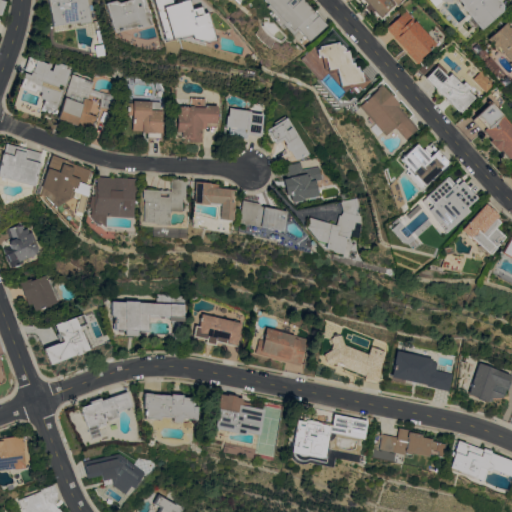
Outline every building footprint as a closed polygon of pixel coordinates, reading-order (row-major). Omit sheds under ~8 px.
[(47,0),(85,0),(89,22),(78,23),(78,22),(68,23),(51,25),(50,20),(47,0)] [(143,0),(146,9),(147,9),(149,16),(148,16),(150,24),(136,28),(135,26),(134,27),(133,26),(111,32),(103,2),(113,0),(117,2),(125,0),(143,0)] [(171,0),(172,1),(175,0),(188,0),(190,8),(199,6),(201,13),(206,11),(214,40),(204,42),(189,39),(188,35),(176,39),(176,37),(170,39),(162,42),(151,0),(171,0)] [(292,0),(293,1),(294,0),(304,0),(315,11),(312,13),(314,15),(315,14),(324,25),(311,36),(309,34),(303,39),(294,29),(290,33),(260,0),(292,0)] [(400,0),(380,20),(371,11),(368,15),(360,6),(364,3),(361,0),(400,0)] [(494,0),(499,5),(499,11),(477,29),(457,6),(458,4),(455,0),(446,0),(445,1),(438,1),(437,0),(494,0)] [(405,9),(426,33),(434,26),(442,35),(424,51),(426,54),(415,63),(384,28),(405,9)] [(511,72),(511,71),(511,69),(506,63),(508,61),(500,52),(498,53),(493,47),(492,48),(484,39),(503,23),(507,27),(508,26),(511,30),(511,72)] [(100,30),(99,30),(101,42),(96,43),(94,30),(99,29),(98,26),(100,26),(101,25),(102,29),(100,30)] [(333,33),(353,55),(351,57),(373,82),(355,97),(344,85),(348,81),(345,78),(337,70),(331,75),(311,52),(333,33)] [(94,55),(93,45),(102,43),(103,54),(94,55)] [(28,74),(29,72),(23,70),(27,56),(49,64),(48,69),(51,70),(53,64),(56,65),(57,62),(66,65),(65,68),(69,69),(63,86),(58,84),(56,88),(61,90),(51,114),(39,110),(43,99),(37,97),(39,92),(34,90),(33,92),(17,87),(22,72),(28,74)] [(435,66),(446,77),(450,73),(461,84),(463,81),(469,87),(466,90),(474,97),(458,112),(449,103),(448,104),(443,99),(444,98),(423,78),(435,66)] [(471,78),(479,70),(492,83),(484,91),(471,78)] [(92,101),(88,113),(95,116),(91,128),(75,122),(73,125),(55,117),(72,74),(93,81),(90,88),(101,92),(116,95),(113,109),(98,106),(100,98),(88,94),(87,99),(92,101)] [(378,131),(373,135),(367,128),(372,123),(356,106),(364,99),(363,97),(367,93),(368,95),(375,88),(380,83),(398,104),(396,106),(415,128),(402,139),(392,127),(382,135),(378,131)] [(175,106),(188,106),(188,105),(189,97),(204,98),(204,104),(216,105),(215,127),(204,126),(204,128),(199,128),(199,141),(186,141),(186,139),(182,139),(182,136),(179,136),(180,131),(174,131),(175,106)] [(490,102),(494,98),(499,103),(495,107),(511,126),(511,152),(506,158),(498,149),(496,152),(486,141),(489,139),(480,130),(481,129),(471,117),(489,101),(490,102)] [(146,132),(140,132),(140,131),(130,130),(130,115),(126,115),(126,111),(125,110),(125,106),(126,106),(126,102),(131,102),(131,100),(159,101),(159,105),(160,105),(159,139),(145,138),(146,132)] [(250,110),(249,116),(262,118),(259,136),(246,134),(245,138),(227,136),(228,127),(223,126),(225,115),(226,115),(227,107),(250,110)] [(308,153),(300,158),(293,159),(289,150),(287,151),(283,144),(285,143),(282,139),(274,144),(271,142),(266,133),(267,132),(265,130),(275,124),(274,122),(285,115),(308,153)] [(422,185),(417,189),(403,172),(404,171),(402,168),(404,166),(397,158),(414,143),(421,150),(423,148),(429,154),(432,151),(424,143),(426,141),(428,143),(429,142),(447,162),(422,185)] [(41,152),(32,185),(0,176),(0,152),(2,153),(4,143),(41,152)] [(65,161),(89,170),(92,171),(89,178),(86,177),(84,184),(88,185),(87,189),(88,190),(79,213),(74,211),(78,198),(70,195),(72,191),(71,191),(69,195),(71,196),(54,206),(44,196),(37,194),(50,154),(66,160),(65,161)] [(299,162),(301,169),(318,166),(320,179),(314,181),(317,195),(301,198),(301,199),(289,202),(288,194),(284,195),(281,178),(286,177),(283,165),(299,162)] [(91,195),(92,185),(94,185),(95,176),(134,178),(134,181),(133,181),(131,217),(103,216),(103,226),(100,226),(98,224),(96,225),(87,218),(87,214),(88,212),(88,207),(85,207),(88,195),(91,195)] [(463,207),(466,210),(441,232),(425,209),(430,205),(422,196),(444,176),(451,183),(452,182),(454,184),(459,180),(475,197),(463,207)] [(142,199),(140,198),(140,190),(142,189),(156,190),(158,189),(159,188),(161,189),(164,190),(165,189),(166,189),(167,190),(168,191),(169,191),(169,178),(184,179),(183,197),(180,197),(179,211),(168,211),(167,225),(153,224),(153,222),(140,222),(142,199)] [(230,219),(229,219),(228,221),(217,219),(217,218),(216,218),(218,205),(206,203),(206,204),(190,203),(192,181),(208,182),(207,183),(216,184),(216,187),(234,189),(230,219)] [(335,224),(337,215),(339,215),(341,211),(340,201),(341,200),(343,200),(357,198),(360,214),(361,223),(355,221),(353,229),(351,229),(347,239),(345,239),(341,253),(323,248),(325,242),(314,239),(304,226),(306,217),(335,224)] [(235,222),(240,199),(258,203),(257,205),(263,206),(263,205),(268,206),(268,208),(284,211),(280,231),(235,222)] [(494,218),(498,222),(493,227),(503,236),(485,255),(459,229),(483,203),(497,215),(494,218)] [(36,250),(34,252),(33,254),(31,255),(20,259),(21,263),(9,267),(7,261),(5,261),(4,255),(4,254),(2,248),(8,246),(8,244),(9,239),(11,239),(7,227),(17,224),(17,226),(20,225),(21,230),(26,228),(28,232),(30,231),(36,248),(36,250)] [(511,259),(499,252),(511,230),(511,259)] [(30,303),(26,304),(18,282),(22,281),(29,278),(30,280),(44,274),(55,302),(33,311),(30,303)] [(185,304),(183,304),(183,315),(169,314),(169,295),(185,296),(185,304)] [(162,316),(162,318),(158,317),(158,316),(157,315),(157,318),(147,317),(146,330),(135,329),(135,336),(122,335),(122,329),(120,329),(120,331),(116,331),(116,329),(112,329),(113,323),(111,323),(111,318),(113,319),(113,316),(109,316),(110,301),(124,301),(124,300),(138,301),(138,302),(169,304),(168,316),(162,316)] [(214,341),(213,345),(203,343),(204,339),(190,336),(193,325),(197,326),(200,313),(231,320),(232,319),(233,319),(235,319),(236,320),(238,321),(238,322),(241,322),(235,346),(214,341)] [(58,340),(56,335),(58,335),(56,334),(54,328),(55,325),(54,323),(75,315),(78,325),(81,324),(84,334),(82,334),(87,349),(47,365),(40,347),(58,340)] [(293,338),(297,339),(298,336),(306,339),(299,365),(253,353),(257,338),(261,340),(265,327),(294,335),(293,338)] [(331,335),(341,333),(344,343),(369,353),(368,359),(374,361),(374,365),(379,366),(375,382),(360,378),(361,376),(333,365),(327,368),(320,352),(330,347),(328,338),(331,335)] [(392,377),(395,363),(392,363),(395,351),(431,358),(431,361),(436,362),(434,370),(450,374),(447,391),(425,386),(425,385),(392,377)] [(511,376),(506,390),(504,389),(501,398),(490,398),(490,400),(485,400),(485,401),(465,393),(477,362),(511,376)] [(125,391),(130,405),(115,411),(117,416),(103,421),(104,424),(96,426),(95,423),(85,426),(78,407),(125,391)] [(156,419),(154,420),(153,420),(151,420),(149,420),(147,420),(145,418),(142,418),(143,408),(141,408),(142,392),(151,393),(150,394),(169,395),(169,393),(182,394),(181,396),(191,397),(191,405),(196,406),(195,418),(180,418),(180,421),(172,421),(172,417),(159,416),(159,419),(156,419)] [(225,395),(225,394),(234,396),(234,397),(241,398),(240,404),(262,409),(257,434),(245,432),(241,434),(211,427),(219,394),(225,395)] [(303,419),(305,420),(305,419),(314,421),(315,422),(317,422),(318,423),(328,425),(331,413),(365,420),(361,439),(333,433),(331,438),(327,440),(325,443),(325,449),(324,451),(322,453),(324,453),(322,462),(305,458),(300,460),(295,459),(292,456),(290,453),(287,452),(293,420),(300,421),(302,420),(303,419)] [(377,436),(376,440),(372,439),(373,434),(377,435),(377,433),(393,436),(393,438),(394,439),(396,427),(408,430),(408,432),(420,434),(419,436),(430,438),(429,440),(436,441),(434,451),(436,451),(435,455),(426,453),(425,456),(408,452),(408,454),(403,453),(403,454),(376,448),(378,436),(377,436)] [(0,437),(20,435),(21,447),(19,447),(22,467),(10,468),(0,469),(0,437)] [(450,456),(448,455),(449,450),(452,451),(456,440),(480,449),(481,448),(489,451),(489,452),(511,461),(511,469),(509,476),(488,468),(488,470),(484,471),(483,470),(480,480),(446,467),(450,456)] [(250,457),(252,448),(233,444),(231,452),(250,457)] [(144,472),(128,495),(124,492),(122,494),(110,486),(110,483),(100,485),(98,476),(85,479),(81,459),(117,452),(144,472)] [(56,507),(59,511),(19,511),(15,499),(37,491),(37,489),(51,484),(54,493),(55,493),(56,495),(56,496),(55,500),(55,502),(54,504),(53,505),(55,508),(56,507)] [(158,493),(174,503),(174,501),(183,507),(180,511),(156,511),(159,507),(152,503),(158,493)]
